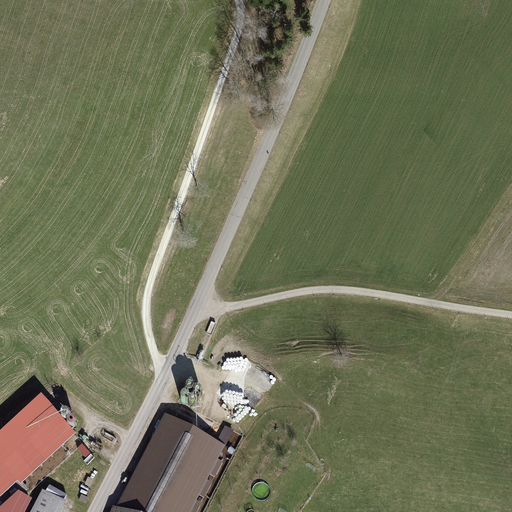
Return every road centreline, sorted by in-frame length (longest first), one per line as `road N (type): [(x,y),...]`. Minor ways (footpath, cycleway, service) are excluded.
road 1 (tertiary): [(323,0),(180,347),(96,511)]
road 2 (track): [(168,372),(148,336),(146,308),(243,20),(240,0)]
road 3 (track): [(198,306),(219,310),(341,290),(511,316)]
